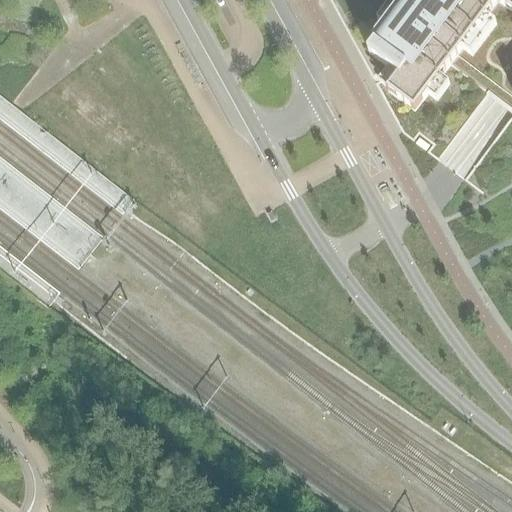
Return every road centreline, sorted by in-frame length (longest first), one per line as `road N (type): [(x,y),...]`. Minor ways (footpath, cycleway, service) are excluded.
road 1 (secondary): [(329,254),(442,390),(511,439)]
road 2 (secondary): [(511,414),(435,316),(383,224)]
road 3 (secondary): [(184,0),(255,129)]
road 4 (secondary): [(383,224),(314,96)]
road 5 (secondary): [(255,129),(329,254)]
